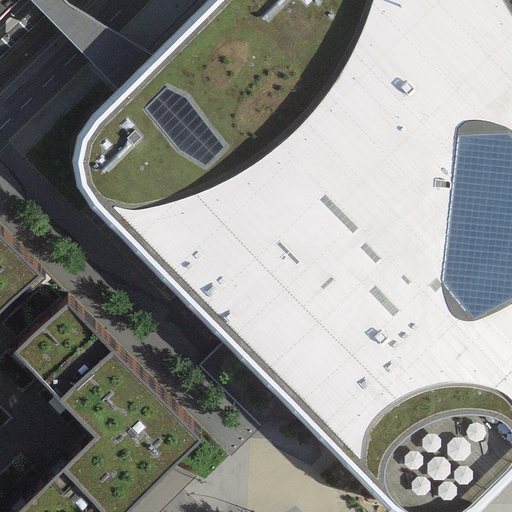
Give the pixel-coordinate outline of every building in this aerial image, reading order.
[(511,0),(220,0),(136,84),(99,120),(92,134),(89,146),(90,158),(96,170),(365,437),(429,500),(443,509),(451,511),(458,511),(469,510),(511,468),(511,0)] [(0,281),(39,243),(0,204),(0,281)] [(69,380),(119,328),(70,280),(19,331),(69,380)] [(101,412),(68,446),(119,496),(203,411),(119,328),(69,380),(101,412)] [(68,446),(1,511),(102,511),(119,496),(68,446)]
